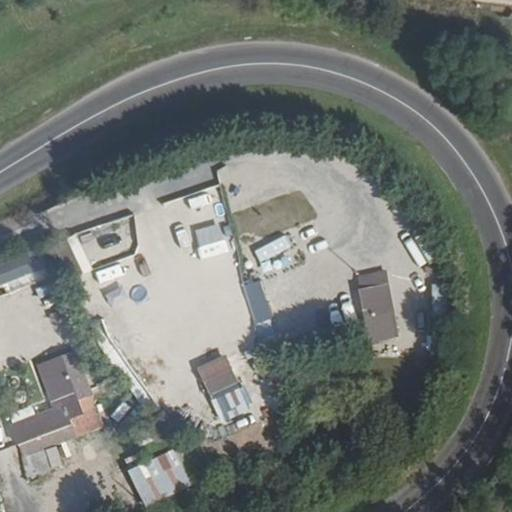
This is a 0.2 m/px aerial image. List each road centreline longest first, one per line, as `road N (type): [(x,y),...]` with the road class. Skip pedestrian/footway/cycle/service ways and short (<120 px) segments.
road 1 (secondary): [(511,276),(485,192),(443,137),(397,100),(321,70),(259,65),(148,89),(0,173)]
road 2 (secondary): [(406,511),(454,469),(491,409),(511,330)]
